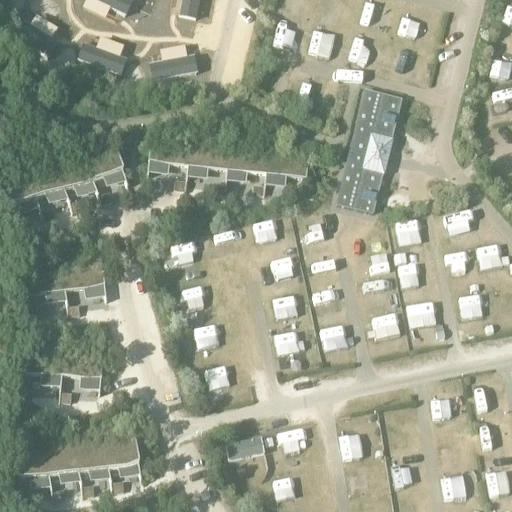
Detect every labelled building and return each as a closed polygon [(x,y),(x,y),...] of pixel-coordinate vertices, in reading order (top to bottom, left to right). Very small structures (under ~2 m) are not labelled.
[(133,3),(127,0),(87,0),(125,19),(133,3)] [(194,22),(198,0),(180,0),(177,18),(194,22)] [(58,44),(19,19),(9,33),(48,59),(58,44)] [(126,61),(82,46),(76,62),(120,78),(126,61)] [(193,58),(147,67),(150,84),(196,75),(193,58)] [(364,95),(335,208),(371,217),(400,104),(364,95)] [(151,133),(149,151),(147,163),(148,163),(149,163),(148,172),(152,172),(164,173),(165,165),(187,167),(188,167),(192,138),(151,133)] [(122,173),(115,149),(112,136),(81,145),(92,182),(93,182),(106,178),(106,180),(108,186),(123,182),(121,174),(122,173)] [(226,172),(227,172),(231,142),(192,138),(188,167),(187,176),(195,177),(203,178),(204,169),(226,172)] [(226,181),(237,182),(242,183),(243,174),(265,176),(266,177),(270,147),(231,142),(227,172),(226,181)] [(52,154),(63,190),(64,190),(77,186),(77,189),(79,195),(94,190),(92,182),(81,145),(52,154)] [(304,181),(305,181),(307,170),(309,151),(270,147),(266,177),(265,185),(273,186),(281,187),(282,178),(304,181)] [(48,195),(50,203),(64,199),(65,199),(63,190),(52,154),(23,162),(34,199),(35,198),(48,195)] [(0,169),(0,189),(1,194),(5,207),(6,207),(19,203),(21,211),(33,208),(37,207),(34,199),(23,162),(0,169)] [(185,186),(174,185),(173,194),(184,195),(185,186)] [(224,190),(213,189),(212,198),(223,199),(224,190)] [(263,190),(253,189),(252,193),(252,198),(262,199),(263,190)] [(303,201),(312,202),(313,192),(304,191),(303,201)] [(101,208),(102,208),(111,205),(108,197),(98,200),(101,208)] [(72,217),(73,216),(82,214),(79,205),(69,208),(72,217)] [(43,225),(53,222),(51,213),(40,216),(43,225)] [(25,234),(24,229),(23,226),(13,228),(13,229),(15,237),(25,234)] [(103,288),(104,288),(102,274),(100,258),(60,263),(63,293),(65,293),(87,290),(88,299),(103,297),(102,288),(103,288)] [(48,295),(49,303),(62,302),(64,301),(63,293),(60,263),(20,268),(23,293),(24,298),(25,297),(48,295)] [(68,320),(78,319),(77,310),(67,311),(68,320)] [(40,328),(39,321),(39,319),(28,320),(28,323),(29,329),(40,328)] [(20,375),(21,375),(44,377),(43,385),(55,386),(59,387),(60,378),(62,348),(23,345),(21,370),(20,375)] [(83,380),(83,384),(82,389),(98,390),(99,381),(100,381),(101,379),(102,367),(103,351),(62,348),(60,378),(61,378),(83,380)] [(59,406),(60,406),(69,406),(70,398),(60,397),(59,406)] [(20,398),(19,407),(30,407),(30,406),(30,399),(20,398)] [(122,471),(122,476),(134,474),(138,474),(137,465),(138,465),(138,464),(135,441),(133,427),(102,431),(107,469),(108,469),(121,467),(122,471)] [(92,471),(92,475),(93,480),(104,478),(108,478),(107,469),(102,431),(72,436),(77,473),(79,473),(92,471)] [(62,475),(63,484),(76,482),(78,482),(77,473),(72,436),(42,440),(48,477),(49,477),(62,475)] [(32,479),(33,488),(45,486),(49,486),(48,477),(42,440),(12,444),(15,468),(17,481),(18,481),(19,481),(32,479)] [(225,448),(228,463),(263,456),(260,441),(225,448)] [(112,497),(113,496),(122,495),(121,486),(111,488),(112,497)] [(82,501),(83,500),(93,499),(92,490),(81,492),(82,501)] [(51,496),(53,505),(63,503),(62,494),(51,496)] [(22,504),(22,511),(27,511),(33,511),(33,508),(32,502),(22,504)]
